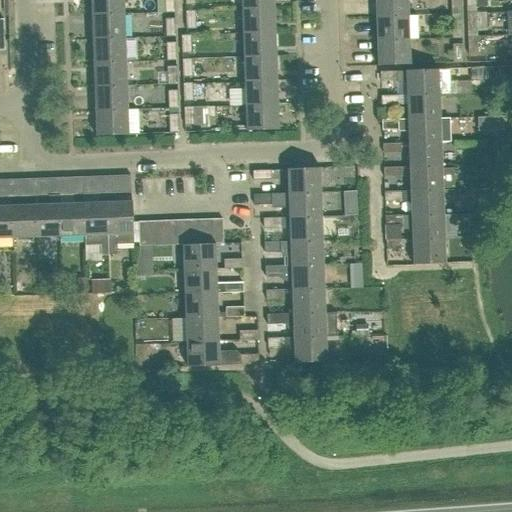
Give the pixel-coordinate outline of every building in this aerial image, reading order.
[(90,0),(91,16),(124,14),(123,0),(90,0)] [(164,0),(165,14),(174,14),(173,0),(164,0)] [(240,0),(241,10),(274,9),(273,0),(240,0)] [(374,0),(375,17),(409,16),(408,0),(374,0)] [(450,0),(451,16),(461,15),(460,0),(450,0)] [(476,8),(475,0),(466,0),(466,8),(476,8)] [(242,34),(275,33),(274,9),(241,10),(242,34)] [(186,30),(195,29),(194,12),(185,12),(186,30)] [(92,40),(124,38),(124,14),(91,16),(92,40)] [(467,32),(477,32),(476,14),(467,14),(467,32)] [(376,41),(410,40),(409,16),(375,17),(376,41)] [(166,38),(175,38),(174,20),(165,20),(166,38)] [(452,39),(461,39),(462,39),(461,21),(451,22),(452,39)] [(242,58),(276,57),(275,33),(242,34),(242,58)] [(182,54),(191,54),(190,36),(181,36),(182,54)] [(93,64),(125,62),(124,38),(92,40),(93,64)] [(468,56),(478,56),(477,38),(468,38),(468,56)] [(410,40),(376,41),(377,66),(411,65),(410,40)] [(166,61),(176,61),(175,44),(166,44),(166,61)] [(453,64),(463,64),(462,45),(452,46),(453,64)] [(243,82),(276,81),(276,57),(242,58),(243,82)] [(182,78),(191,78),(191,60),(182,60),(182,78)] [(94,87),(126,86),(125,62),(93,64),(94,87)] [(167,86),(176,85),(176,68),(166,68),(167,86)] [(406,81),(406,96),(439,95),(438,70),(405,71),(405,72),(380,73),(380,82),(406,81)] [(244,106),(277,105),(276,81),(243,82),(244,106)] [(183,102),(192,102),(192,84),(183,85),(183,102)] [(95,111),(127,110),(126,86),(94,87),(95,111)] [(168,110),(177,109),(176,91),(167,92),(168,110)] [(407,120),(440,119),(439,95),(406,96),(407,120)] [(381,106),(399,106),(398,96),(380,96),(381,106)] [(277,105),(244,106),(245,131),(278,130),(277,105)] [(208,125),(207,108),(184,109),(184,126),(208,125)] [(127,110),(95,111),(96,136),(128,135),(127,110)] [(169,134),(173,134),(178,134),(177,116),(168,116),(169,134)] [(502,118),(477,119),(477,132),(503,131),(502,118)] [(408,144),(441,143),(450,143),(450,119),(440,119),(407,120),(381,121),(382,131),(407,130),(408,144)] [(409,168),(442,167),(441,143),(408,144),(409,168)] [(382,153),(400,153),(400,144),(382,145),(382,153)] [(409,192),(442,191),(442,189),(454,188),(453,169),(442,169),(442,167),(409,168),(409,192)] [(383,178),(401,177),(401,168),(383,169),(383,178)] [(288,194),(321,193),(320,169),(287,170),(288,194)] [(253,181),(271,180),(271,171),(253,172),(253,181)] [(98,202),(84,203),(83,203),(84,236),(83,236),(84,246),(100,245),(100,255),(109,255),(107,202),(106,176),(97,177),(98,202)] [(121,194),(131,194),(130,181),(130,176),(121,176),(121,194)] [(84,236),(83,203),(82,177),(73,178),(74,203),(59,204),(60,237),(83,236),(84,236)] [(59,204),(58,178),(49,178),(50,204),(35,205),(36,238),(60,237),(59,204)] [(25,197),(35,197),(34,179),(25,179),(25,197)] [(1,198),(5,198),(11,198),(10,180),(1,180),(1,198)] [(384,202),(410,201),(410,216),(443,215),(442,191),(409,192),(384,193),(384,202)] [(355,192),(343,193),(343,202),(355,202),(355,192)] [(289,218),(322,217),(321,193),(288,194),(253,196),(254,206),(272,205),(275,209),(289,208),(289,218)] [(107,202),(109,255),(116,255),(116,245),(133,244),(132,234),(131,201),(107,202)] [(12,239),(36,238),(35,205),(11,206),(12,239)] [(0,239),(12,239),(11,206),(0,206),(0,239)] [(411,240),(444,239),(443,215),(410,216),(411,240)] [(385,226),(403,225),(402,216),(385,217),(385,226)] [(290,242),(323,241),(322,217),(289,218),(290,242)] [(264,229),(282,228),(281,219),(263,219),(264,229)] [(199,245),(211,244),(210,220),(198,221),(199,245)] [(210,220),(211,244),(223,244),(223,230),(223,220),(210,220)] [(175,246),(187,245),(186,221),(174,222),(175,246)] [(187,245),(199,245),(198,221),(186,221),(187,245)] [(139,247),(152,246),(151,222),(138,223),(139,247)] [(152,246),(163,246),(163,222),(151,222),(152,246)] [(163,246),(175,246),(174,222),(163,222),(163,246)] [(444,239),(411,240),(412,265),(445,264),(444,239)] [(386,250),(403,249),(403,240),(385,241),(386,250)] [(291,266),(324,265),(323,241),(290,242),(264,243),(264,253),(281,253),(285,256),(290,256),(291,266)] [(183,270),(217,269),(216,244),(183,246),(183,270)] [(224,270),(242,269),(242,260),(224,260),(224,270)] [(349,276),(361,275),(361,264),(349,265),(349,276)] [(291,290),(325,289),(324,265),(291,266),(265,267),(265,278),(281,277),(286,280),(291,280),(291,290)] [(217,293),(217,294),(243,293),(243,284),(217,285),(217,269),(183,270),(184,294),(217,293)] [(56,272),(38,273),(39,290),(56,289),(56,272)] [(292,314),(325,313),(325,289),(291,290),(292,314)] [(266,301),(284,300),(284,291),(266,291),(266,301)] [(218,317),(217,294),(217,293),(184,294),(185,318),(218,317)] [(226,318),(244,317),(244,308),(226,308),(226,318)] [(293,329),(293,338),(326,337),(337,337),(336,313),(325,313),(292,314),(267,315),(267,325),(285,325),(289,330),(290,329),(293,329)] [(186,342),(219,341),(218,317),(185,318),(186,342)] [(240,341),(258,341),(257,331),(239,332),(240,341)] [(326,337),(293,338),(267,339),(268,349),(286,348),(291,355),(294,355),(294,364),(327,363),(326,337)] [(219,341),(186,342),(187,368),(220,366),(240,365),(258,365),(258,355),(241,356),(236,352),(219,352),(219,341)]
